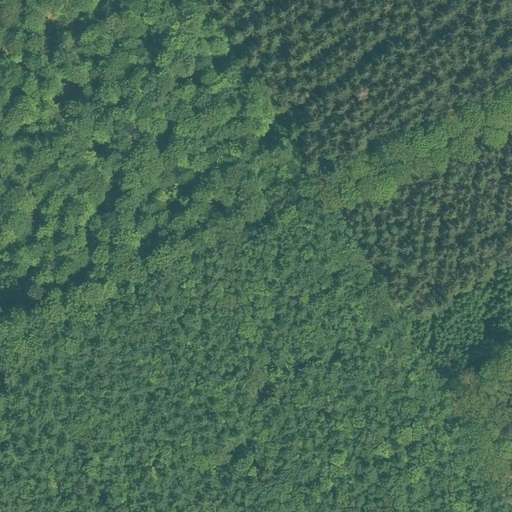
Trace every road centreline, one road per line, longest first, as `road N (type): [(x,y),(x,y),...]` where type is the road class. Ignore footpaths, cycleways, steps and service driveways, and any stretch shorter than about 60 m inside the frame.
road 1 (track): [(0,347),(511,111)]
road 2 (track): [(316,198),(506,511)]
